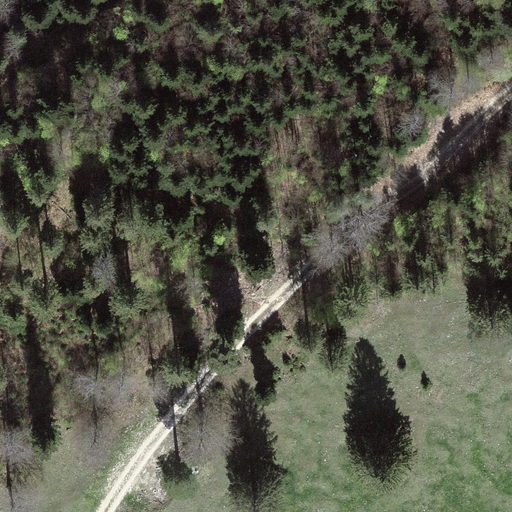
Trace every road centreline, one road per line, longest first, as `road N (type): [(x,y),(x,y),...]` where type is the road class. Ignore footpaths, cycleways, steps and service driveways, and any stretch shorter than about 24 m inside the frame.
road 1 (track): [(511,86),(465,118),(237,332),(134,461),(109,511)]
road 2 (track): [(0,83),(111,0)]
